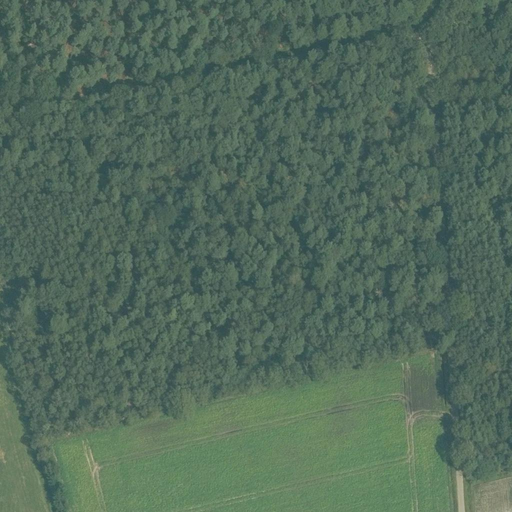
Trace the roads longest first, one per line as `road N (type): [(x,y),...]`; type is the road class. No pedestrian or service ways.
road 1 (unclassified): [(462,511),(428,31)]
road 2 (unclassified): [(0,119),(428,31)]
